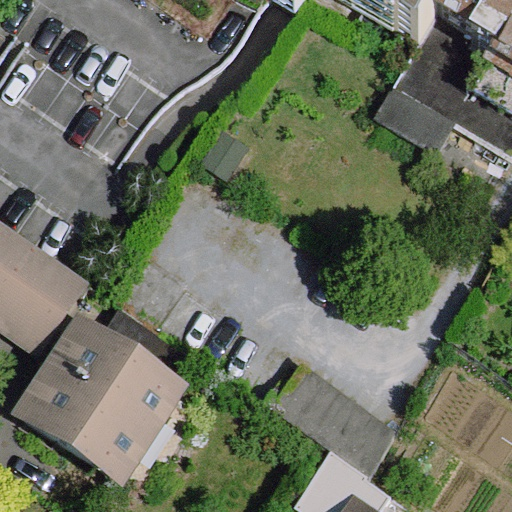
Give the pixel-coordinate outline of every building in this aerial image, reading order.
[(241,0),(273,21),(286,0),(296,0),(394,56),(424,0),(241,0)] [(511,0),(424,0),(394,56),(354,129),(412,162),(428,134),(488,169),(511,129),(511,0)] [(0,231),(0,279),(9,286),(0,299),(0,328),(12,336),(46,359),(91,293),(79,285),(0,231)] [(85,341),(27,428),(126,493),(183,406),(85,341)] [(402,437),(303,373),(273,420),(335,461),(372,484),(402,437)] [(372,484),(335,461),(304,511),(354,511),(357,508),(372,484)]
